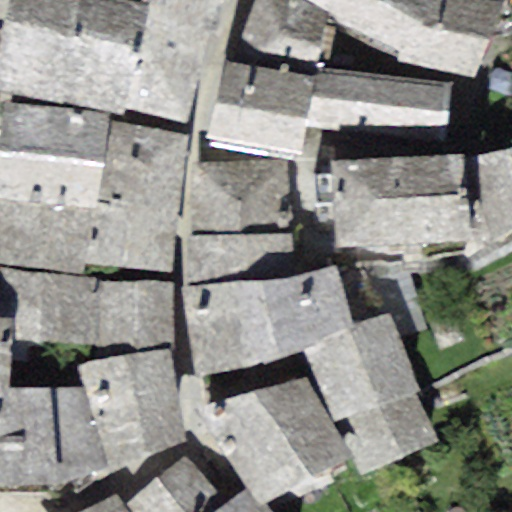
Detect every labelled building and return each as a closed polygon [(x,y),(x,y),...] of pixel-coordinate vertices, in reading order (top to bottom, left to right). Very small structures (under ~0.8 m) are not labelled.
[(10,0),(0,45),(0,94),(55,105),(78,0),(10,0)] [(123,117),(124,109),(149,5),(140,4),(120,0),(78,0),(55,105),(123,117)] [(141,0),(140,4),(149,5),(124,109),(187,124),(217,4),(231,9),(233,0),(141,0)] [(334,26),(286,0),(256,0),(230,54),(313,68),(334,26)] [(303,0),(336,20),(347,0),(303,0)] [(429,0),(347,0),(336,20),(396,51),(429,0)] [(499,6),(467,0),(429,0),(396,51),(394,61),(476,79),(499,6)] [(310,78),(225,63),(205,141),(299,155),(303,125),(310,78)] [(310,78),(303,125),(441,141),(447,84),(311,70),(310,78)] [(107,117),(2,104),(0,120),(0,265),(81,275),(89,207),(96,208),(97,203),(107,122),(107,117)] [(184,137),(107,122),(97,203),(178,214),(184,137)] [(511,149),(466,158),(493,247),(511,236),(511,149)] [(468,242),(462,155),(394,160),(400,247),(468,242)] [(400,247),(394,160),(330,165),(337,251),(400,247)] [(285,163),(193,163),(188,286),(294,275),(285,163)] [(353,331),(332,268),(271,283),(239,284),(259,366),(301,350),(353,331)] [(100,280),(0,269),(0,336),(13,336),(93,345),(100,280)] [(173,349),(172,285),(100,280),(93,345),(93,363),(173,349)] [(195,378),(259,366),(239,284),(183,289),(195,378)] [(388,317),(353,331),(301,350),(313,379),(352,459),(362,479),(439,440),(388,317)] [(0,391),(9,391),(13,336),(0,336),(0,391)] [(182,444),(173,349),(93,363),(78,366),(84,388),(108,472),(182,444)] [(352,459),(313,379),(192,411),(246,491),(259,510),(269,505),(352,459)] [(108,472),(84,388),(9,391),(0,391),(0,491),(55,489),(108,472)] [(218,511),(228,504),(184,457),(126,507),(129,511),(218,511)] [(274,511),(269,505),(259,510),(246,491),(228,504),(218,511),(274,511)] [(116,494),(81,511),(128,511),(126,507),(116,494)]
